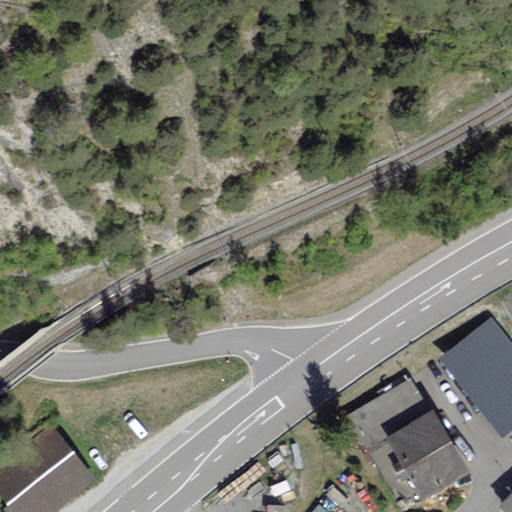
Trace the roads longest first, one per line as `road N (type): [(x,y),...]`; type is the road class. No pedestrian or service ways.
road 1 (unclassified): [(0,356),(91,362),(247,342),(283,349),(316,373)]
road 2 (secondary): [(316,373),(511,250)]
road 3 (secondary): [(143,511),(316,373)]
